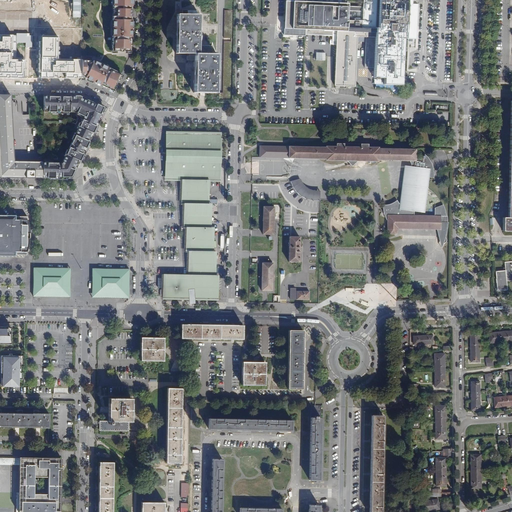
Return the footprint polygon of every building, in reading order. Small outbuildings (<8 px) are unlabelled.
[(115,51),(131,51),(131,0),(112,0),(113,5),(112,20),(112,46),(112,51),(115,51)] [(364,0),(364,8),(349,7),(349,4),(307,3),(307,0),(294,0),(293,30),(338,32),(335,86),(354,87),(357,38),(375,39),(374,79),(375,79),(375,85),(398,86),(397,96),(404,96),(404,86),(402,86),(402,84),(408,84),(408,78),(403,77),(404,40),(406,40),(407,28),(407,0),(411,0),(411,2),(415,2),(415,0),(418,0),(420,0),(419,0),(364,0)] [(407,0),(407,28),(416,28),(417,6),(411,6),(411,2),(411,0),(407,0)] [(198,14),(176,14),(175,53),(194,54),(193,93),(216,93),(217,54),(212,42),(212,45),(198,45),(198,14)] [(416,28),(407,28),(406,40),(412,40),(417,40),(417,28),(416,28)] [(12,35),(0,34),(0,78),(25,79),(25,60),(11,60),(12,35)] [(57,38),(41,37),(40,78),(81,79),(81,60),(57,59),(57,38)] [(325,60),(326,52),(316,52),(316,60),(325,60)] [(93,82),(113,92),(122,74),(92,61),(81,60),(81,79),(86,79),(91,81),(93,82)] [(0,94),(0,171),(0,177),(71,178),(104,108),(79,96),(44,95),(43,111),(56,112),(56,110),(62,110),(62,112),(70,112),(70,110),(75,111),(77,112),(77,113),(83,115),(81,119),(84,120),(83,124),(82,123),(79,129),(80,129),(78,134),(77,134),(74,140),(75,141),(70,150),(69,150),(66,156),(67,156),(64,164),(63,163),(55,163),(55,161),(47,161),(47,163),(45,163),(45,161),(13,161),(10,94),(0,94)] [(511,100),(508,217),(503,217),(503,231),(511,231),(511,100)] [(223,133),(166,132),(166,180),(182,180),(181,205),(184,205),(184,211),(183,229),(187,229),(186,252),(189,252),(188,275),(163,274),(163,300),(221,301),(223,275),(219,275),(220,250),(215,251),(217,228),(213,228),(214,211),(215,204),(211,204),(212,180),(225,181),(223,133)] [(360,144),(344,143),(344,144),(336,143),(336,146),(326,146),(326,147),(260,146),(260,157),(325,159),(326,160),(378,161),(378,160),(409,160),(415,161),(415,157),(416,149),(379,148),(379,147),(368,147),(368,144),(360,144)] [(409,166),(405,165),(398,207),(423,211),(428,180),(433,181),(433,177),(433,173),(432,170),(430,166),(429,163),(428,161),(425,158),(422,159),(415,157),(415,161),(409,160),(409,166)] [(315,202),(319,202),(320,201),(320,191),(319,191),(318,191),(314,191),(311,190),(307,189),(306,187),(303,185),(301,182),(300,179),(289,181),(290,183),(291,185),(292,187),(294,190),(296,193),(297,194),(301,197),(302,198),(306,200),(309,201),(315,202)] [(387,215),(387,228),(390,233),(395,234),(398,229),(437,229),(439,239),(438,241),(440,241),(441,244),(442,244),(443,244),(444,243),(445,242),(445,241),(444,239),(447,231),(448,223),(446,216),(445,213),(444,210),(442,205),(434,208),(434,216),(387,215)] [(274,207),(263,207),(263,234),(273,234),(273,223),(274,223),(275,218),(273,218),(274,207)] [(27,216),(0,215),(0,254),(27,255),(27,246),(29,246),(29,245),(29,243),(30,241),(30,240),(30,238),(29,238),(29,233),(30,233),(30,231),(30,229),(30,228),(30,226),(29,225),(27,225),(27,216)] [(299,237),(289,237),(289,261),(299,261),(299,251),(301,251),(301,247),(299,247),(299,237)] [(511,280),(511,260),(504,262),(505,270),(495,271),(497,290),(507,289),(507,281),(511,280)] [(272,263),(262,263),(261,290),(272,290),(272,278),(273,278),(273,275),(272,274),(272,263)] [(64,269),(33,268),(33,296),(64,297),(64,294),(67,291),(70,291),(70,275),(68,275),(64,271),(64,269)] [(129,298),(129,269),(98,269),(98,272),(94,275),(92,275),(92,291),(94,291),(98,295),(98,297),(129,298)] [(296,288),(290,288),(290,299),(308,299),(309,291),(296,291),(296,288)] [(243,325),(181,324),(181,338),(190,338),(211,339),(236,339),(243,339),(243,325)] [(303,330),(289,330),(288,388),(302,389),(302,378),(302,360),(302,339),(303,330)] [(511,341),(510,331),(500,332),(500,342),(511,341)] [(490,343),(500,342),(500,332),(489,333),(490,343)] [(470,334),(470,343),(479,343),(479,333),(470,334)] [(432,344),(432,335),(413,336),(413,345),(432,344)] [(164,338),(141,338),(141,361),(164,361),(164,338)] [(470,343),(470,353),(479,352),(479,343),(470,343)] [(479,362),(479,352),(470,353),(470,362),(479,362)] [(13,377),(14,377),(15,357),(13,357),(13,355),(10,355),(10,354),(0,353),(0,383),(12,384),(13,377)] [(445,387),(444,354),(434,354),(435,387),(445,387)] [(265,362),(242,362),(242,385),(265,385),(265,362)] [(479,382),(471,382),(471,410),(480,410),(479,382)] [(181,388),(167,388),(166,463),(180,463),(180,456),(181,436),(181,418),(181,398),(181,388)] [(495,407),(506,406),(504,396),(500,397),(493,397),(495,407)] [(132,399),(109,398),(108,421),(100,421),(100,430),(129,431),(129,422),(131,422),(132,399)] [(446,439),(445,406),(435,406),(435,439),(446,439)] [(49,414),(0,412),(0,426),(15,427),(19,427),(36,427),(40,428),(49,428),(49,414)] [(381,511),(383,416),(371,416),(369,511),(381,511)] [(319,480),(321,418),(313,418),(310,418),(309,480),(319,480)] [(292,420),(209,419),(209,429),(291,431),(292,420)] [(471,472),(481,472),(480,455),(470,455),(471,472)] [(0,463),(19,464),(18,511),(60,511),(62,458),(19,457),(19,458),(0,458),(0,463)] [(436,472),(446,472),(445,458),(436,458),(436,472)] [(221,511),(222,459),(212,459),(210,511),(221,511)] [(114,462),(99,462),(98,511),(112,511),(113,506),(113,488),(113,467),(114,462)] [(446,486),(446,472),(436,472),(436,486),(446,486)] [(481,472),(471,472),(471,488),(481,488),(481,472)] [(439,509),(438,499),(421,502),(423,511),(439,509)] [(163,511),(164,502),(141,502),(141,511),(163,511)]
